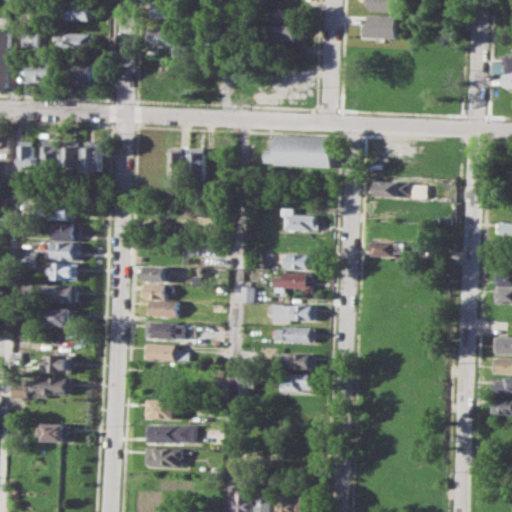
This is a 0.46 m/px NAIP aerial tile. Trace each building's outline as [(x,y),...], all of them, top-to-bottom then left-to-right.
[(68,3),(76,3),(76,0),(86,0),(86,3),(97,4),(96,20),(68,19),(68,3)] [(152,0),(178,1),(177,17),(151,17),(152,0)] [(399,0),(399,11),(370,10),(370,2),(366,2),(366,0),(399,0)] [(271,6),(304,7),(303,22),(270,20),(271,6)] [(370,13),(398,14),(397,39),(364,37),(365,23),(370,23),(370,13)] [(270,24),(301,25),(301,32),(296,32),(296,41),(270,40),(270,24)] [(149,28),(176,29),(175,45),(148,44),(149,28)] [(0,29),(13,30),(10,86),(3,85),(2,90),(0,90),(0,29)] [(22,29),(40,30),(39,45),(22,45),(22,29)] [(66,32),(95,33),(95,48),(65,47),(66,32)] [(19,80),(21,49),(40,50),(40,56),(56,57),(55,82),(19,80)] [(492,60),(506,61),(507,54),(511,54),(511,69),(505,69),(505,72),(492,71),(492,60)] [(69,59),(95,61),(94,84),(68,83),(69,59)] [(511,86),(511,72),(504,72),(503,86),(511,86)] [(277,133),(335,136),(333,168),(266,164),(267,148),(276,148),(277,133)] [(22,139),(35,139),(35,153),(39,154),(38,170),(21,170),(22,139)] [(44,140),(61,140),(60,171),(43,171),(44,140)] [(65,140),(83,141),(82,171),(64,170),(65,140)] [(87,141),(104,141),(103,171),(87,170),(87,141)] [(169,146),(184,146),(183,184),(168,184),(169,146)] [(190,146),(206,146),(205,181),(189,181),(190,146)] [(376,180),(415,182),(414,197),(375,195),(376,180)] [(49,201),(78,202),(77,218),(48,217),(49,201)] [(284,206),(298,207),(298,213),(320,214),(319,219),(323,219),(323,231),(288,229),(289,214),(284,214),(284,206)] [(0,207),(9,207),(9,222),(0,222),(0,207)] [(499,220),(511,220),(511,235),(499,235),(499,220)] [(50,222),(83,223),(82,238),(50,237),(50,222)] [(373,240),(417,242),(416,261),(398,260),(399,255),(372,253),(373,240)] [(50,241),(82,242),(81,258),(49,257),(50,241)] [(20,250),(37,250),(36,269),(20,268),(20,250)] [(286,252),(317,253),(317,268),(286,267),(286,252)] [(52,261),(81,262),(80,280),(51,279),(52,261)] [(142,266),(174,266),(174,274),(170,274),(169,280),(141,279),(142,266)] [(499,268),(511,268),(511,284),(498,284),(499,268)] [(282,271),(315,272),(314,288),(274,287),(275,275),(282,276),(282,271)] [(144,282),(176,283),(176,291),(169,291),(169,297),(143,297),(144,282)] [(46,283),(79,284),(79,301),(46,300),(46,283)] [(244,284),(258,285),(257,301),(244,300),(244,284)] [(498,287),(511,287),(511,302),(498,302),(498,287)] [(149,300),(180,301),(179,316),(148,315),(149,300)] [(276,303),(320,305),(319,319),(293,318),(293,323),(276,322),(276,303)] [(48,306),(78,307),(78,326),(47,325),(48,306)] [(147,319),(181,321),(181,324),(188,324),(188,339),(146,338),(147,319)] [(286,325),(319,327),(318,342),(279,340),(280,328),(286,328),(286,325)] [(497,335),(511,335),(511,350),(497,350),(497,335)] [(147,342),(181,344),(181,351),(192,351),(191,361),(146,359),(147,342)] [(285,352),(316,353),(316,368),(284,367),(285,352)] [(47,353),(76,354),(75,371),(47,370),(47,353)] [(497,356),(511,356),(511,372),(496,372),(497,356)] [(146,365),(178,365),(178,381),(146,381),(146,365)] [(241,369),(257,370),(256,387),(240,386),(241,369)] [(282,372),(317,373),(316,389),(281,388),(282,372)] [(42,375),(76,376),(75,393),(52,392),(52,396),(41,396),(42,388),(38,388),(38,380),(42,380),(42,375)] [(495,379),(508,379),(508,375),(511,375),(511,392),(495,392),(495,379)] [(15,382),(30,382),(29,396),(15,396),(15,382)] [(494,397),(511,397),(511,412),(494,412),(494,397)] [(149,398),(181,399),(181,418),(149,418),(149,398)] [(282,403),(314,404),(314,422),(281,420),(282,403)] [(12,420),(24,420),(24,434),(11,433),(12,420)] [(47,422),(73,423),(72,441),(47,440),(47,436),(41,435),(42,426),(47,427),(47,422)] [(150,424),(200,424),(200,441),(150,441),(150,424)] [(279,445),(315,447),(314,463),(278,462),(279,445)] [(149,447),(186,448),(186,466),(149,464),(149,447)] [(236,511),(237,488),(251,489),(250,493),(255,493),(254,511),(236,511)] [(282,490),(280,511),(297,511),(299,491),(282,490)] [(302,491),(300,511),(317,511),(319,492),(302,491)] [(258,511),(259,493),(276,493),(275,511),(258,511)]
